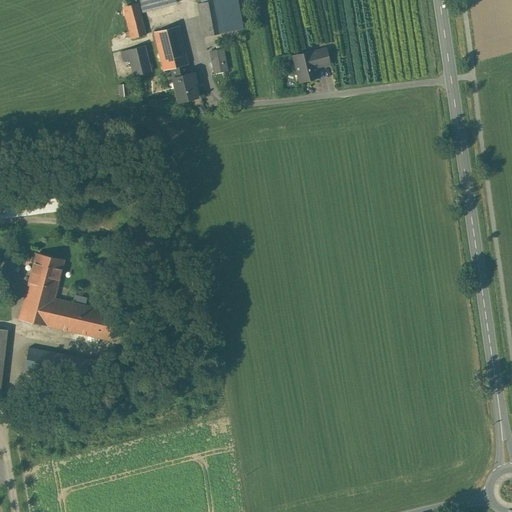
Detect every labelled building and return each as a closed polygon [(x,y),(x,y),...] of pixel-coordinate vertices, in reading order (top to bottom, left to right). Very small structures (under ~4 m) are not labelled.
[(139,0),(142,11),(176,2),(175,0),(139,0)] [(211,0),(201,2),(198,3),(204,36),(224,32),(217,0),(211,0)] [(236,0),(217,0),(224,32),(242,29),(236,0)] [(146,34),(138,3),(123,6),(131,38),(146,34)] [(179,26),(154,32),(163,70),(170,68),(186,64),(188,64),(179,26)] [(144,45),(120,51),(123,61),(130,59),(134,76),(151,71),(144,45)] [(223,48),(209,51),(214,73),(228,70),(223,48)] [(325,49),(316,51),(319,63),(316,67),(329,64),(325,49)] [(313,51),(293,56),(299,81),(319,76),(316,67),(319,63),(316,51),(313,51)] [(188,74),(186,64),(170,68),(178,101),(197,97),(193,82),(195,82),(193,73),(188,74)] [(127,83),(119,84),(120,96),(128,95),(127,83)] [(175,259),(135,220),(124,231),(164,270),(175,259)] [(63,259),(37,253),(26,292),(53,298),(63,259)] [(129,262),(111,258),(110,266),(127,270),(129,262)] [(53,298),(26,292),(19,319),(109,340),(115,312),(53,298)] [(160,306),(148,303),(139,344),(152,347),(160,306)] [(102,362),(28,347),(24,369),(98,384),(102,362)] [(71,401),(25,401),(25,411),(71,411),(71,401)]
